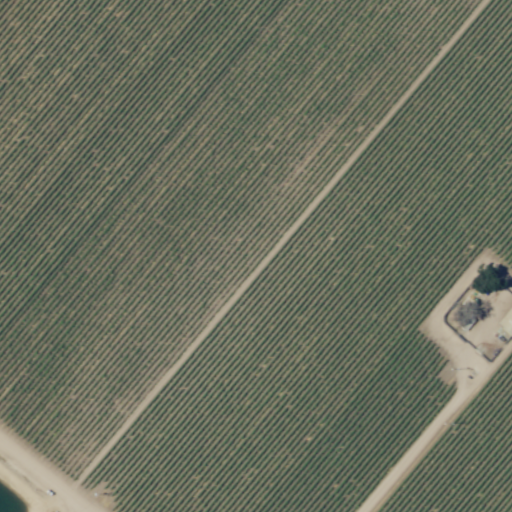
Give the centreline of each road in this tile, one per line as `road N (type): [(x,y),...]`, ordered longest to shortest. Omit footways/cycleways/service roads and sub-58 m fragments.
road 1 (track): [(484,0),(68,494)]
road 2 (track): [(484,257),(511,281),(484,372),(427,323),(484,257)]
road 3 (track): [(484,372),(363,511)]
